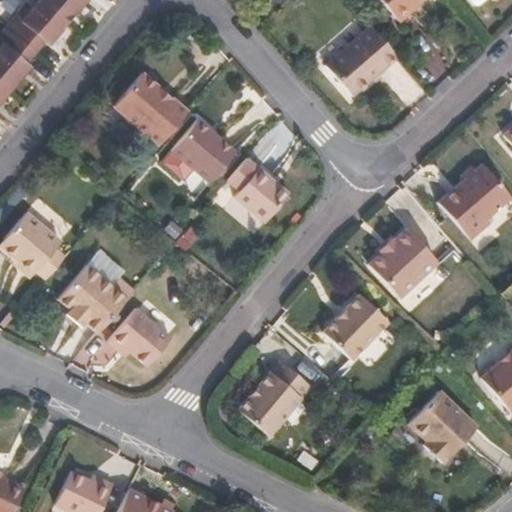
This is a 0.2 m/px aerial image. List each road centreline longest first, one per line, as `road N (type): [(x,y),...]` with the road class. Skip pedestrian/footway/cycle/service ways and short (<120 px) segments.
road 1 (residential): [(157,436),(364,174)]
road 2 (residential): [(364,174),(196,0)]
road 3 (residential): [(141,0),(0,169)]
road 4 (residential): [(511,53),(394,165),(364,174)]
road 5 (residential): [(0,362),(157,436)]
road 6 (residential): [(157,436),(308,511)]
